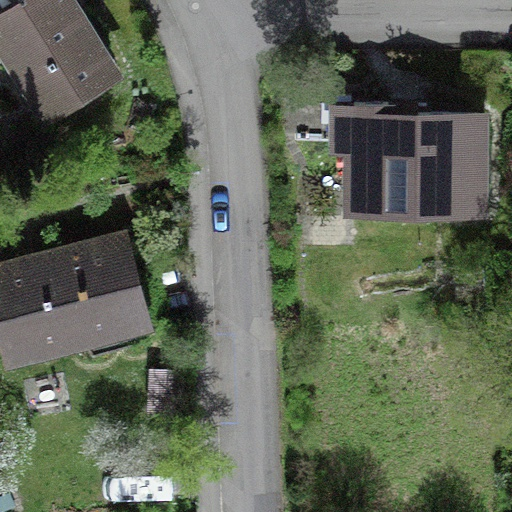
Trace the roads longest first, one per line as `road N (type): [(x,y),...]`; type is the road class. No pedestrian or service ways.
road 1 (residential): [(255,511),(220,22)]
road 2 (residential): [(220,22),(511,21)]
